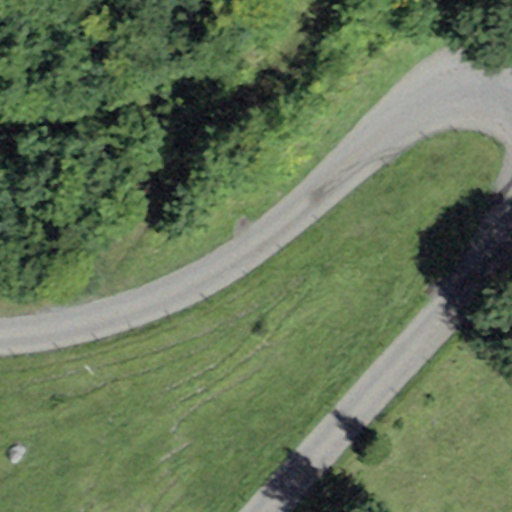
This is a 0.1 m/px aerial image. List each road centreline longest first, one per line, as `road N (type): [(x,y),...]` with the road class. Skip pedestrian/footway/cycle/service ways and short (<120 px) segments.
road 1 (unclassified): [(0,328),(158,298),(257,246),(445,85),(495,71),(511,77)]
road 2 (unclassified): [(511,249),(268,511)]
